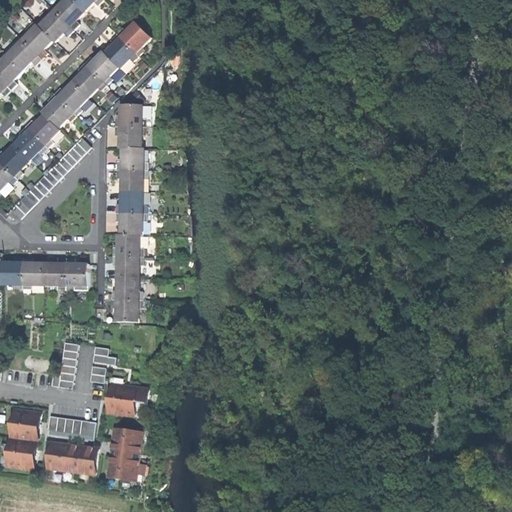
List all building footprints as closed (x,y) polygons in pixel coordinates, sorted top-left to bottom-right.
[(68,0),(64,5),(58,11),(73,27),(77,23),(89,11),(77,0),(68,0)] [(77,0),(89,11),(99,0),(77,0)] [(61,2),(55,9),(58,11),(64,5),(61,2)] [(52,17),(43,27),(57,40),(59,42),(69,31),(73,27),(58,11),(52,17)] [(128,34),(124,38),(139,54),(145,48),(155,38),(139,23),(128,34)] [(19,46),(10,56),(26,71),(37,60),(45,51),(57,40),(43,27),(41,24),(31,34),(19,46)] [(124,30),(120,34),(124,38),(128,34),(124,30)] [(16,43),(19,46),(31,34),(28,31),(16,43)] [(120,42),(109,53),(123,67),(125,69),(134,59),(139,54),(124,38),(120,42)] [(148,50),(145,48),(139,54),(142,56),(148,50)] [(49,55),(45,51),(37,60),(41,63),(49,55)] [(96,63),(92,67),(108,82),(113,77),(123,67),(109,53),(107,51),(96,63)] [(142,56),(139,54),(134,59),(137,62),(142,56)] [(1,65),(0,65),(0,75),(11,87),(15,82),(26,71),(10,56),(1,65)] [(87,71),(76,83),(92,98),(102,88),(108,82),(92,67),(87,71)] [(0,97),(7,90),(11,87),(0,75),(0,97)] [(105,91),(111,85),(108,82),(102,88),(105,91)] [(66,94),(62,98),(78,113),(83,108),(92,98),(76,83),(66,94)] [(127,103),(137,103),(141,98),(134,92),(125,101),(127,103)] [(46,114),(47,115),(62,129),(72,119),(78,113),(62,98),(58,102),(46,114)] [(124,121),(124,126),(146,126),(146,116),(147,105),(124,104),(124,121)] [(86,110),(83,108),(78,113),(80,116),(86,110)] [(74,122),(80,116),(78,113),(72,119),(74,122)] [(37,126),(33,130),(49,146),(54,140),(63,131),(62,129),(47,115),(37,126)] [(124,147),(126,147),(146,148),(146,135),(146,126),(124,126),(124,132),(124,147)] [(29,134),(17,146),(33,161),(43,152),(49,146),(33,130),(29,134)] [(19,205),(29,214),(95,147),(85,138),(19,205)] [(57,143),(54,140),(49,146),(51,149),(57,143)] [(6,157),(2,161),(18,177),(24,171),(33,161),(17,146),(6,157)] [(46,154),(51,149),(49,146),(43,152),(46,154)] [(126,163),(126,169),(148,170),(148,162),(148,148),(146,148),(126,147),(126,163)] [(0,189),(3,192),(12,183),(18,177),(2,161),(0,163),(0,189)] [(126,175),(126,191),(147,192),(147,179),(148,170),(126,169),(126,175)] [(26,174),(24,171),(18,177),(21,180),(26,174)] [(15,185),(21,180),(18,177),(12,183),(15,185)] [(125,207),(125,213),(147,213),(147,205),(147,192),(126,191),(125,207)] [(125,218),(125,235),(143,235),(147,235),(147,221),(147,213),(125,213),(125,218)] [(121,251),(121,257),(143,257),(143,249),(143,235),(125,235),(122,235),(121,251)] [(121,263),(121,278),(143,278),(143,265),(143,257),(121,257),(121,263)] [(22,263),(3,262),(3,285),(18,285),(27,285),(27,263),(22,263)] [(33,263),(27,263),(27,285),(35,285),(48,285),(48,263),(33,263)] [(65,263),(48,263),(48,285),(62,286),(70,286),(70,263),(65,263)] [(76,263),(70,263),(70,286),(78,286),(92,286),(92,264),(76,263)] [(121,295),(121,300),(143,300),(143,291),(143,278),(121,278),(121,295)] [(121,306),(121,321),(142,321),(142,308),(143,300),(121,300),(121,306)] [(75,390),(80,346),(66,344),(60,388),(75,390)] [(97,348),(94,363),(117,366),(119,358),(109,357),(110,350),(97,348)] [(94,367),(92,382),(106,384),(108,370),(94,367)] [(149,406),(151,390),(112,385),(109,415),(136,418),(137,405),(149,406)] [(42,434),(44,413),(15,409),(7,468),(36,472),(39,451),(43,451),(45,434),(42,434)] [(99,423),(52,417),(49,435),(96,442),(99,423)] [(115,429),(108,478),(139,483),(146,433),(115,429)] [(52,443),(48,470),(97,477),(101,449),(52,443)]
